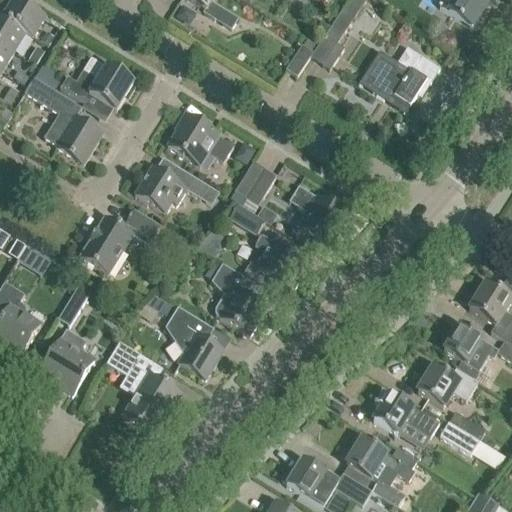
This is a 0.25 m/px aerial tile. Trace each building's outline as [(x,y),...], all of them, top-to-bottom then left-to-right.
[(14,0),(13,0),(1,20),(33,39),(45,19),(14,0)] [(214,0),(184,0),(205,12),(203,16),(231,33),(238,21),(211,5),(214,0)] [(325,38),(323,40),(335,48),(336,47),(367,1),(365,0),(350,0),(332,28),(325,38)] [(447,0),(440,12),(448,17),(471,32),(488,5),(480,0),(447,0)] [(32,41),(33,39),(1,20),(0,19),(0,46),(14,55),(25,36),(32,41)] [(47,33),(41,42),(48,47),(54,38),(47,33)] [(0,46),(0,74),(1,75),(14,55),(0,46)] [(297,81),(307,65),(310,61),(311,62),(320,48),(319,47),(313,56),(302,49),(285,73),(297,81)] [(36,49),(27,63),(36,68),(44,54),(36,49)] [(409,109),(416,99),(420,102),(439,73),(420,60),(412,74),(380,54),(358,88),(383,104),(388,96),(409,109)] [(67,81),(63,87),(60,93),(86,110),(92,101),(116,115),(133,87),(105,70),(97,83),(83,74),(75,86),(67,81)] [(21,74),(15,83),(22,87),(28,79),(21,74)] [(39,74),(33,82),(52,94),(58,85),(39,74)] [(58,119),(44,143),(56,150),(55,152),(83,169),(102,139),(75,122),(81,112),(52,94),(33,82),(24,98),(58,119)] [(10,90),(3,102),(11,108),(19,96),(10,90)] [(177,135),(167,151),(199,171),(207,158),(223,167),(233,150),(218,141),(218,140),(184,119),(175,134),(177,135)] [(245,203),(264,173),(253,166),(234,196),(245,203)] [(170,184),(152,172),(134,200),(164,219),(172,207),(176,210),(186,195),(210,209),(218,197),(178,172),(170,184)] [(276,180),(264,173),(245,203),(255,209),(260,201),(262,202),(276,180)] [(298,190),(290,203),(297,207),(296,210),(307,217),(306,219),(303,220),(296,230),(297,234),(304,237),(305,235),(314,240),(313,241),(329,251),(348,220),(317,201),(317,202),(298,190)] [(256,240),(265,226),(238,209),(229,223),(256,240)] [(90,246),(80,262),(107,279),(132,240),(148,249),(152,243),(153,244),(160,232),(133,215),(125,227),(128,228),(125,234),(105,222),(97,234),(96,233),(89,245),(90,246)] [(278,288),(288,295),(291,291),(294,293),(297,288),(294,286),(306,267),(271,245),(271,246),(261,240),(254,250),(265,256),(257,268),(252,265),(244,277),(273,295),(278,288)] [(15,247),(3,255),(10,265),(21,257),(15,247)] [(246,299),(253,287),(221,268),(211,286),(223,299),(215,312),(215,314),(215,316),(215,319),(217,321),(219,323),(249,341),(266,312),(246,299)] [(81,284),(63,313),(57,323),(69,330),(93,291),(81,284)] [(4,286),(0,292),(0,319),(2,321),(0,324),(0,351),(19,363),(40,328),(27,320),(24,309),(20,306),(24,299),(4,286)] [(490,337),(507,347),(511,349),(511,320),(504,316),(511,305),(484,288),(468,313),(495,329),(490,337)] [(156,300),(147,309),(159,316),(166,321),(173,310),(156,300)] [(177,368),(205,384),(223,356),(206,345),(213,333),(177,311),(164,332),(183,359),(177,368)] [(482,344),(458,329),(443,354),(477,375),(488,358),(493,361),(497,354),(482,344)] [(66,334),(63,338),(39,377),(57,388),(56,390),(72,400),(94,364),(85,358),(83,351),(86,346),(66,334)] [(141,390),(121,422),(154,442),(181,398),(133,369),(140,359),(119,346),(106,368),(126,380),(125,381),(141,390)] [(511,349),(507,347),(501,358),(511,365),(511,349)] [(449,381),(433,371),(417,396),(443,412),(453,396),(466,404),(471,395),(477,386),(472,383),(456,373),(455,373),(455,372),(449,381)] [(388,400),(373,424),(396,439),(404,426),(430,442),(439,427),(412,411),(411,414),(388,400)] [(454,416),(448,426),(478,444),(484,434),(454,416)] [(470,458),(478,444),(448,426),(440,440),(470,458)] [(361,442),(345,468),(377,488),(372,496),(395,510),(402,498),(389,490),(396,478),(407,485),(413,476),(411,474),(417,465),(396,452),(390,461),(386,459),(386,458),(361,442)] [(282,484),(287,487),(286,489),(322,511),(333,494),(347,503),(357,487),(343,478),(338,487),(301,465),(294,476),(289,473),(282,484)] [(478,497),(468,511),(498,511),(499,511),(478,497)]
